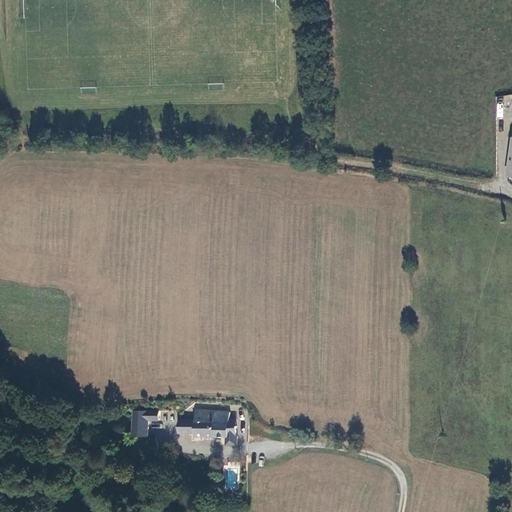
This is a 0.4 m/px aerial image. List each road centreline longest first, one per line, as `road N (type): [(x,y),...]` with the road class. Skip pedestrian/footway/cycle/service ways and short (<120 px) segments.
road 1 (track): [(401,511),(400,476),(384,458),(345,445),(248,443)]
road 2 (track): [(324,156),(507,190)]
